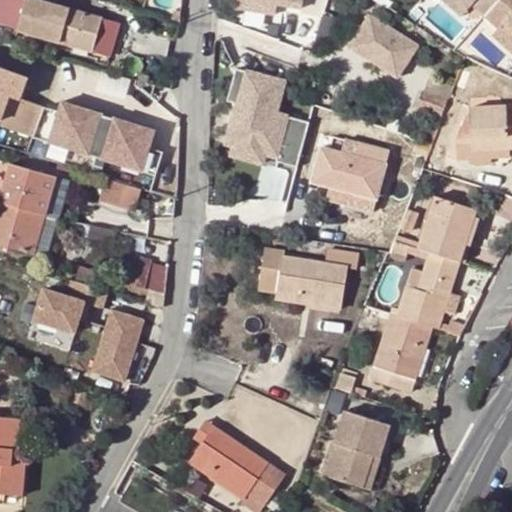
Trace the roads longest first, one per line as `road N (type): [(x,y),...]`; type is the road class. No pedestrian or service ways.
road 1 (residential): [(80,511),(151,389),(181,317),(195,212),(203,0)]
road 2 (residential): [(511,271),(457,368),(453,408),(462,436),(486,448)]
